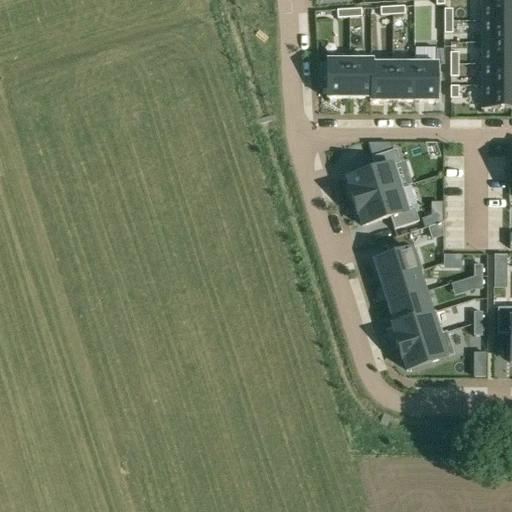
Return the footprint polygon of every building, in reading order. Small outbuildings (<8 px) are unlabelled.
[(511,0),(480,0),(480,22),(511,22),(511,0)] [(392,16),(392,8),(380,9),(380,17),(392,16)] [(404,16),(404,8),(392,8),(392,16),(404,16)] [(361,18),(361,10),(348,11),(349,19),(361,18)] [(349,19),(348,11),(336,12),(337,20),(349,19)] [(452,23),(452,11),(444,11),(444,23),(452,23)] [(511,22),(480,22),(480,44),(511,44),(511,22)] [(452,35),(452,23),(444,23),(444,35),(452,35)] [(511,44),(480,44),(480,66),(511,66),(511,44)] [(326,62),(326,101),(348,101),(348,62),(326,62)] [(348,62),(348,101),(370,101),(370,67),(370,62),(348,62)] [(458,78),(458,66),(450,66),(450,78),(458,78)] [(511,66),(480,66),(480,89),(511,88),(511,66)] [(370,101),(370,105),(392,105),(392,67),(370,67),(370,101)] [(392,67),(392,105),(414,105),(414,67),(392,67)] [(414,67),(414,105),(436,105),(436,67),(414,67)] [(458,99),(458,87),(450,87),(450,99),(458,99)] [(511,88),(480,89),(480,111),(511,110),(511,88)] [(375,171),(347,179),(351,193),(350,193),(353,204),(402,188),(395,166),(400,164),(395,150),(371,158),(375,171)] [(402,188),(353,204),(357,214),(358,214),(362,227),(390,218),(394,231),(418,223),(414,209),(409,211),(402,188)] [(415,249),(374,262),(381,285),(418,273),(422,272),(415,249)] [(481,278),(481,266),(473,266),(473,278),(481,278)] [(418,273),(381,285),(388,305),(424,294),(418,273)] [(481,290),(481,278),(473,278),(473,290),(481,290)] [(424,294),(388,305),(394,326),(431,314),(424,294)] [(511,308),(497,309),(497,335),(510,335),(510,364),(511,363),(511,308)] [(394,326),(391,327),(398,349),(442,335),(435,313),(431,314),(394,326)] [(481,325),(481,313),(473,313),(473,325),(481,325)] [(481,337),(481,325),(473,325),(473,337),(481,337)] [(442,335),(398,349),(405,372),(454,356),(447,333),(442,335)]
